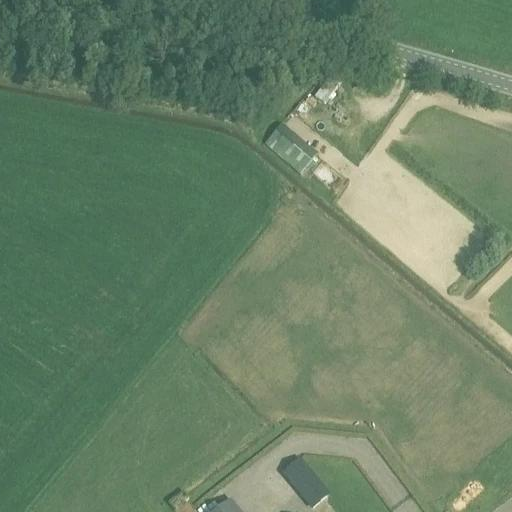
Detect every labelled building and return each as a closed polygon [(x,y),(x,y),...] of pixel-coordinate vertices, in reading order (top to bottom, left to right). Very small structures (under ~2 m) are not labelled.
[(305,170),(317,156),(281,126),(269,140),(305,170)] [(296,461),(282,473),(269,484),(284,503),(297,492),(312,510),(327,498),(296,461)] [(238,503),(248,511),(254,511),(267,498),(253,485),(238,503)] [(149,511),(161,511),(168,507),(161,499),(147,509),(149,511)] [(236,511),(229,502),(215,511),(236,511)]
